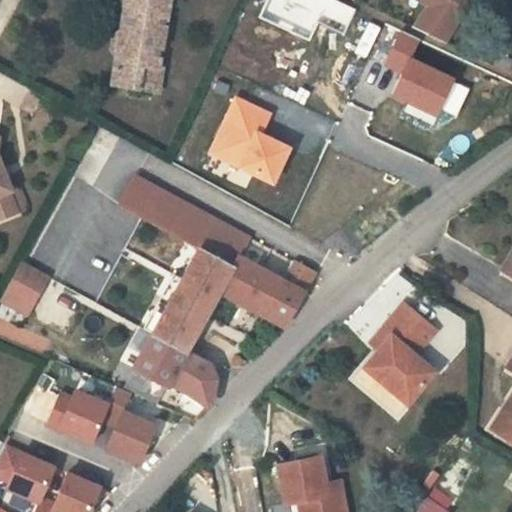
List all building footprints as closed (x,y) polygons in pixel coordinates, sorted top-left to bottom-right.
[(128,0),(123,34),(116,39),(113,51),(119,58),(114,86),(139,91),(143,68),(160,71),(171,0),(128,0)] [(309,40),(318,22),(343,34),(355,9),(336,0),(268,0),(260,17),(309,40)] [(458,0),(446,19),(428,6),(413,27),(443,41),(468,4),(462,0),(458,0)] [(418,0),(428,6),(446,19),(458,0),(418,0)] [(453,80),(409,59),(418,40),(400,31),(385,64),(402,73),(391,94),(436,115),(453,80)] [(511,62),(511,60),(499,54),(495,63),(511,71),(511,62),(511,63),(511,62)] [(139,91),(160,94),(164,71),(160,71),(143,68),(139,91)] [(216,140),(228,145),(221,159),(272,183),(288,149),(259,135),(269,115),(236,99),(216,140)] [(228,145),(216,140),(210,153),(221,159),(228,145)] [(3,180),(0,171),(0,170),(2,170),(0,165),(0,218),(15,212),(7,191),(10,190),(6,179),(3,180)] [(284,326),(305,291),(283,279),(267,270),(237,253),(246,237),(214,219),(131,177),(117,206),(199,248),(152,334),(133,368),(167,387),(170,381),(174,384),(206,407),(212,403),(217,377),(211,369),(192,354),(186,351),(219,292),(284,326)] [(22,210),(14,189),(10,190),(7,191),(15,212),(22,210)] [(511,250),(501,268),(511,274),(511,250)] [(294,260),(283,279),(305,291),(316,273),(294,260)] [(19,264),(3,294),(29,308),(46,278),(19,264)] [(29,308),(3,294),(0,299),(0,300),(26,315),(29,308)] [(379,350),(364,368),(408,403),(434,370),(415,354),(435,332),(401,304),(382,327),(391,335),(379,350)] [(391,335),(382,327),(369,342),(379,350),(391,335)] [(232,366),(241,366),(243,360),(239,356),(237,355),(232,359),(230,367),(232,366)] [(511,358),(506,368),(511,371),(511,394),(508,401),(511,403),(506,413),(502,410),(490,428),(511,442),(511,358)] [(116,387),(108,406),(102,420),(116,426),(106,448),(138,462),(154,425),(122,412),(131,393),(116,387)] [(81,404),(68,398),(55,427),(92,443),(102,420),(108,406),(85,396),(81,404)] [(54,467),(2,445),(0,449),(0,478),(5,480),(2,487),(38,502),(54,467)] [(306,499),(307,511),(345,511),(339,481),(325,483),(320,456),(277,464),(285,503),(299,501),(306,499)] [(90,511),(101,487),(69,473),(52,511),(54,511),(90,511)] [(446,511),(424,497),(414,511),(446,511)]
